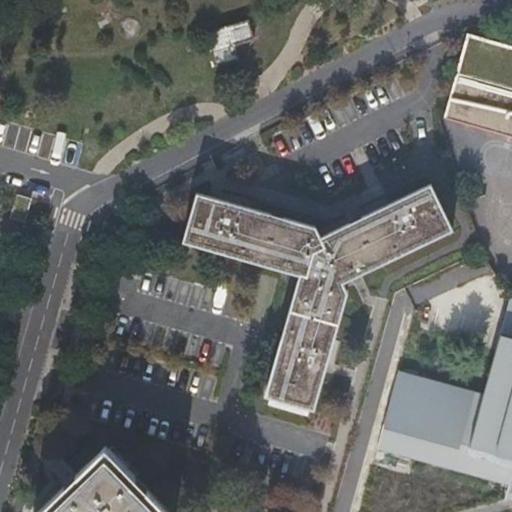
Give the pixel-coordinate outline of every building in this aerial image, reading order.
[(248,20),(228,24),(203,33),(214,66),(239,58),(234,44),(253,38),(248,20)] [(511,44),(505,42),(503,47),(466,37),(444,116),(511,134),(511,44)] [(463,176),(470,199),(481,196),(474,173),(463,176)] [(266,393),(269,394),(310,405),(314,406),(347,290),(341,280),(450,227),(429,182),(321,235),(315,225),(199,191),(184,239),(300,272),(266,393)] [(483,395),(397,370),(375,450),(505,487),(503,498),(505,498),(509,480),(511,480),(511,296),(511,295),(483,395)] [(310,405),(269,394),(267,401),(308,412),(310,405)] [(168,511),(106,447),(37,511),(168,511)]
